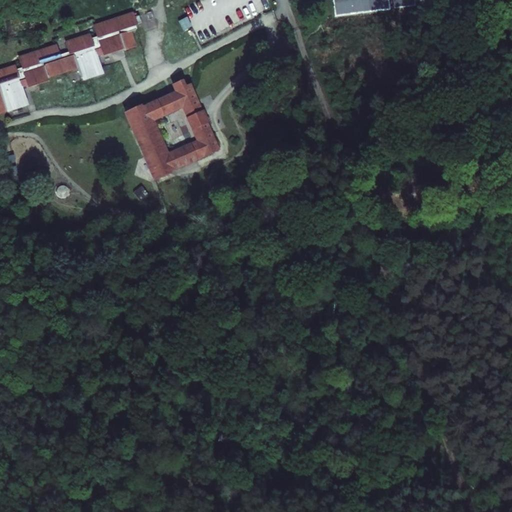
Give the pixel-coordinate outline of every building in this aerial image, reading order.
[(331,0),(335,16),(389,9),(387,0),(393,0),(395,7),(414,7),(413,0),(331,0)] [(142,17),(140,14),(102,26),(105,37),(98,39),(97,35),(73,43),(77,52),(67,56),(64,46),(27,58),(30,68),(23,70),(22,66),(0,74),(4,84),(6,84),(7,87),(0,89),(0,100),(4,114),(15,110),(14,109),(35,102),(30,86),(56,77),(56,76),(85,66),(89,77),(110,71),(104,54),(131,46),(132,50),(142,47),(137,32),(143,30),(142,25),(149,23),(146,15),(142,17)] [(187,19),(178,22),(181,31),(190,29),(187,19)] [(189,81),(180,85),(184,93),(149,109),(148,107),(133,114),(163,181),(177,175),(175,171),(224,150),(196,88),(193,89),(189,81)] [(235,423),(222,422),(222,430),(235,430),(235,423)] [(304,433),(246,428),(244,447),(303,452),(304,433)]
